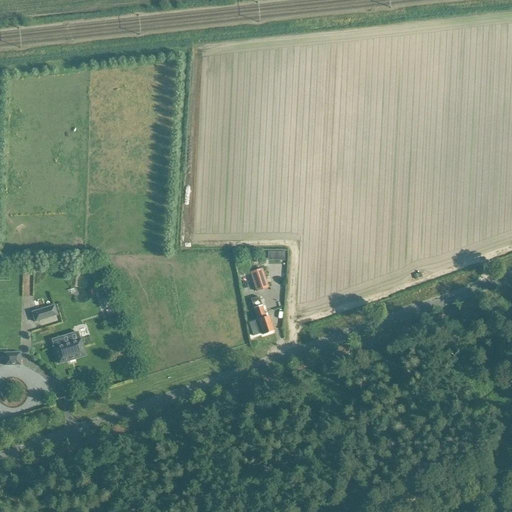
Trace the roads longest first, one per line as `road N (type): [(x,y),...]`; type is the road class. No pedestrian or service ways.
road 1 (tertiary): [(511,279),(0,460)]
road 2 (track): [(367,511),(511,466)]
